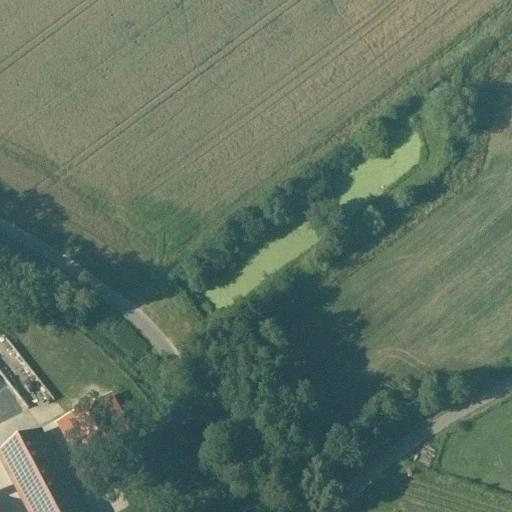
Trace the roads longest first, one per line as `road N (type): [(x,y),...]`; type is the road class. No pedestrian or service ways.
road 1 (unclassified): [(0,223),(149,331),(285,511)]
road 2 (unclassified): [(333,511),(421,434),(511,381)]
